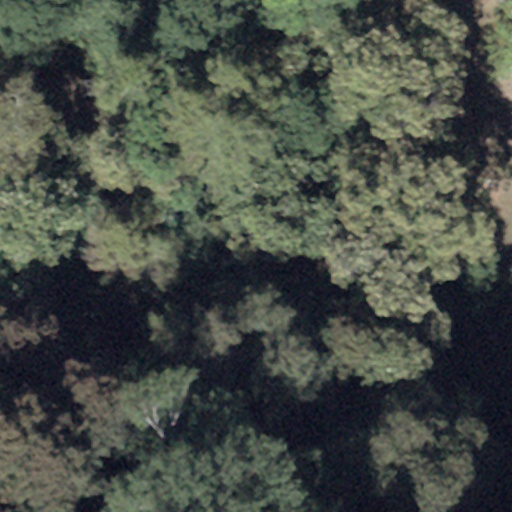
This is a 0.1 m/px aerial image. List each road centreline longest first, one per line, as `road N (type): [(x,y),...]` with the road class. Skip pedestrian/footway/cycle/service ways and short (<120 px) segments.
road 1 (track): [(511,295),(383,321),(276,314),(121,281),(0,243)]
road 2 (track): [(383,321),(167,171),(7,0)]
